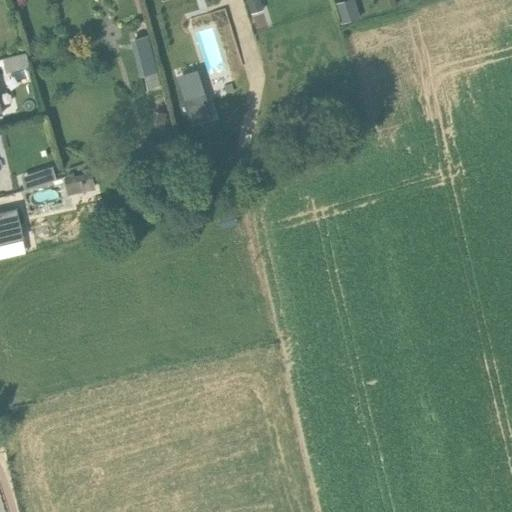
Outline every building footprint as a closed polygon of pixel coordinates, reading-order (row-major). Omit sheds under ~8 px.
[(248,0),(247,1),(250,14),(263,10),(260,0),(248,0)] [(350,0),(334,5),(340,24),(357,18),(351,0),(350,0)] [(159,86),(145,23),(135,26),(136,30),(129,32),(133,48),(140,46),(150,88),(159,86)] [(205,94),(183,100),(191,125),(212,118),(205,94)] [(167,114),(154,111),(151,122),(164,125),(167,114)] [(40,171),(44,184),(57,180),(53,167),(40,171)] [(80,176),(83,192),(95,190),(92,173),(80,176)] [(0,212),(0,242),(23,237),(17,208),(0,212)]
